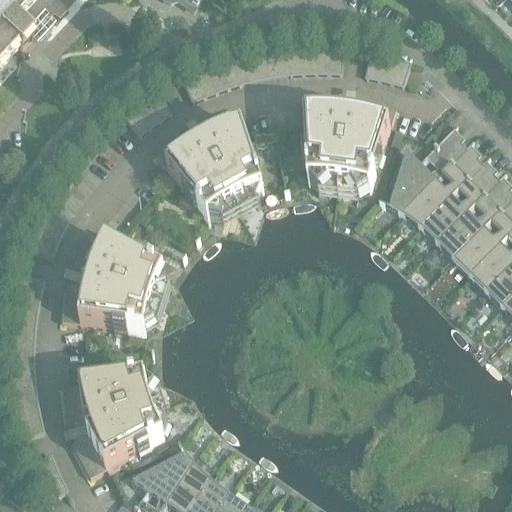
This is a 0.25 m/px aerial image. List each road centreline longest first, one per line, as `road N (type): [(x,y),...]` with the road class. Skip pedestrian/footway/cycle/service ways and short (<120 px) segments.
road 1 (residential): [(0,245),(42,178),(99,113),(161,71),(310,0)]
road 2 (residential): [(330,0),(433,66),(511,145)]
